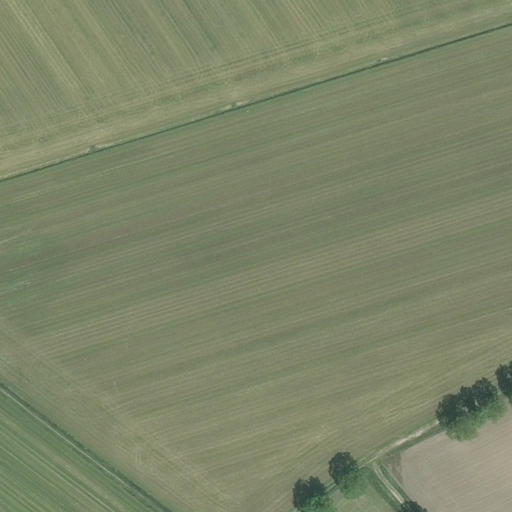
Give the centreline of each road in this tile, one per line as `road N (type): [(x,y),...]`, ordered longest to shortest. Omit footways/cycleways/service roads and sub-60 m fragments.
road 1 (track): [(153,511),(0,391)]
road 2 (track): [(511,389),(371,462)]
